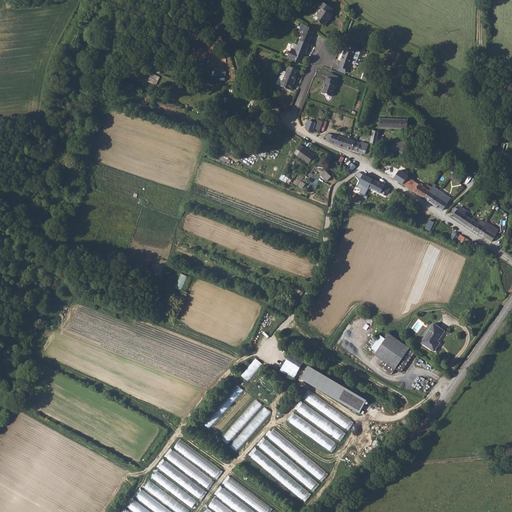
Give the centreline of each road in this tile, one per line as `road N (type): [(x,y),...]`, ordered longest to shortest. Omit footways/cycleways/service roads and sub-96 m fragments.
road 1 (track): [(365,163),(333,187),(325,257),(305,301),(181,425),(136,487)]
road 2 (unclassified): [(319,49),(288,125),(365,163),(511,261)]
road 3 (tertiary): [(329,511),(432,416),(511,301)]
road 4 (track): [(483,0),(479,33),(496,148),(484,174),(443,214)]
road 5 (track): [(390,459),(511,456)]
